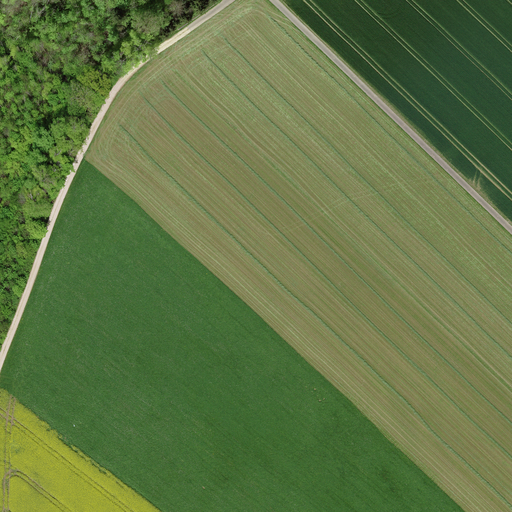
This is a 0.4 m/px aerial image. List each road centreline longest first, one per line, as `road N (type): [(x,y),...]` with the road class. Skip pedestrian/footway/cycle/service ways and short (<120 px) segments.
road 1 (track): [(0,365),(113,93),(158,47),(228,0)]
road 2 (track): [(511,229),(274,0)]
